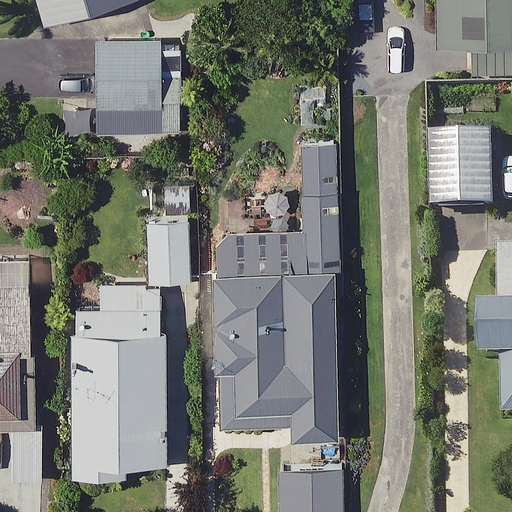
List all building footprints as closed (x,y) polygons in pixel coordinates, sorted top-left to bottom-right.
[(118,0),(42,0),(48,20),(118,0)] [(511,0),(441,0),(441,42),(472,42),(472,77),(511,76),(511,0)] [(162,72),(162,35),(102,35),(102,98),(64,99),(64,130),(183,130),(182,71),(162,72)] [(495,210),(498,134),(442,131),(438,208),(495,210)] [(341,248),(342,137),(305,136),(304,247),(341,248)] [(166,179),(166,218),(150,218),(151,277),(194,276),(193,218),(192,179),(166,179)] [(511,250),(505,250),(505,310),(489,310),(489,361),(509,360),(509,417),(511,416),(511,250)] [(0,421),(14,421),(16,475),(46,474),(40,255),(20,255),(0,255),(0,421)] [(345,432),(338,266),(218,270),(224,421),(295,418),(296,434),(345,432)] [(169,459),(170,283),(78,282),(76,471),(129,472),(129,459),(169,459)] [(347,511),(348,468),(282,467),(281,511),(347,511)]
